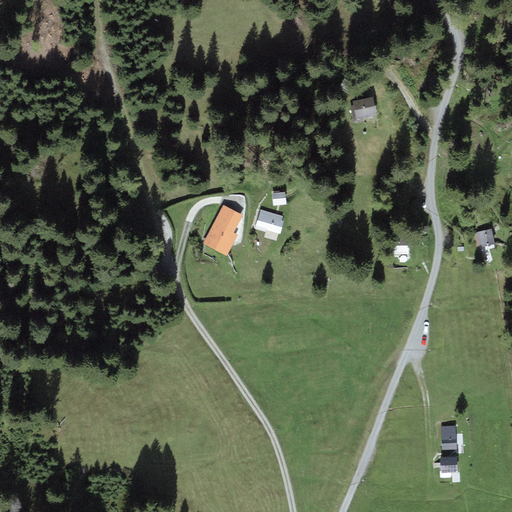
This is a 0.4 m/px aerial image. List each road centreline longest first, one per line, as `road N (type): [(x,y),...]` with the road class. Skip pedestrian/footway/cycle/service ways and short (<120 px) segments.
road 1 (track): [(97,0),(169,267),(188,310),(268,428),(292,511)]
road 2 (residential): [(434,0),(453,32),(458,62),(429,176),(438,247),(426,299),(342,511)]
